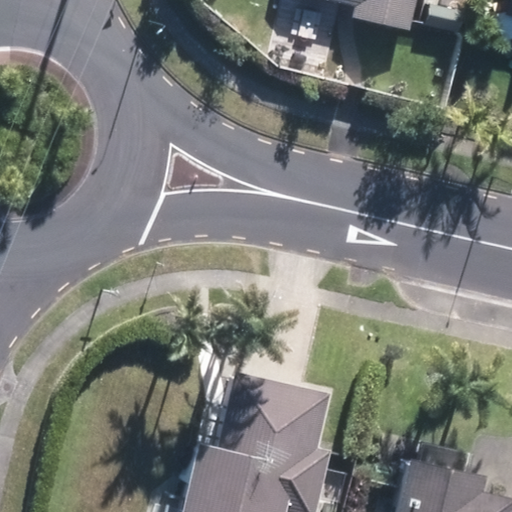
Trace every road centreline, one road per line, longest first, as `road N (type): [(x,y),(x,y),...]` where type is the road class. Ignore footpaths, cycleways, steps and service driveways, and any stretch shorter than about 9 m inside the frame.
road 1 (residential): [(511,248),(275,194)]
road 2 (residential): [(117,108),(275,194)]
road 3 (residential): [(275,194),(103,194)]
road 4 (residential): [(30,22),(69,39),(99,69),(117,108)]
road 5 (residential): [(103,194),(54,238),(0,248)]
